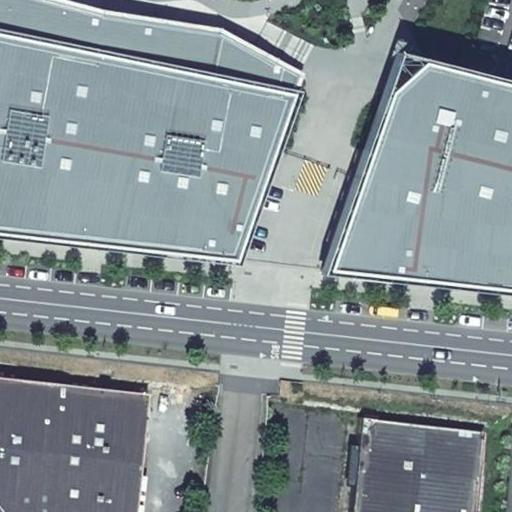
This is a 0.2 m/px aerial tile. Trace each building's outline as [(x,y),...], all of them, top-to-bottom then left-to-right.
[(0,0),(0,240),(234,267),(274,151),(300,74),(272,59),(217,29),(99,11),(57,0),(0,0)] [(362,151),(319,276),(414,288),(511,298),(511,88),(504,86),(471,77),(416,63),(382,93),(362,151)] [(10,252),(8,270),(26,272),(28,254),(10,252)] [(0,511),(132,511),(145,392),(0,375),(0,511)] [(347,511),(472,511),(482,430),(358,415),(347,511)]
